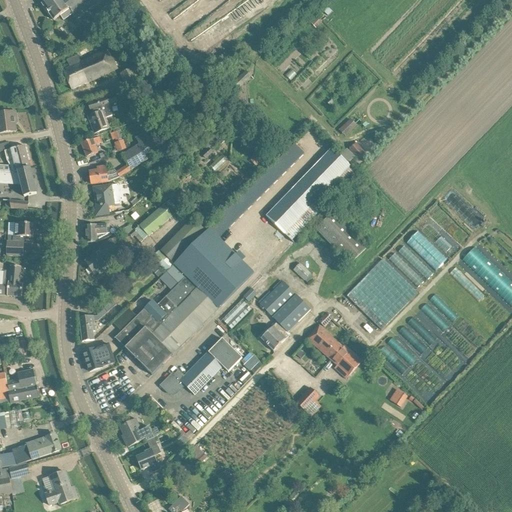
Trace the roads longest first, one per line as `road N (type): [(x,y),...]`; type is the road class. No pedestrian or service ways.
road 1 (tertiary): [(135,511),(69,362),(68,173),(13,0)]
road 2 (unknown): [(100,443),(261,271)]
road 3 (track): [(127,495),(161,477),(278,353)]
